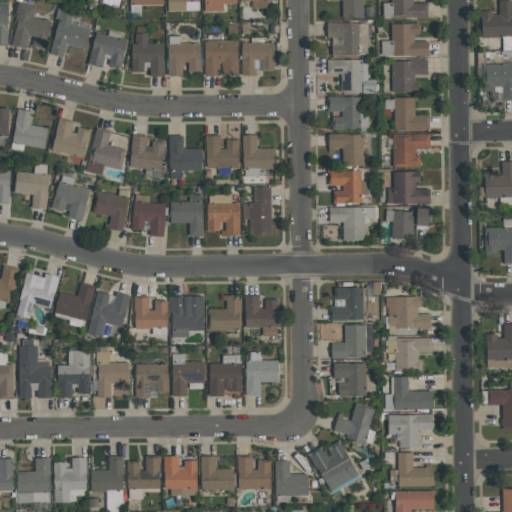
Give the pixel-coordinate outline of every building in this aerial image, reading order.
[(166,0),(166,11),(199,10),(198,0),(166,0)] [(236,4),(235,0),(202,0),(203,11),(222,11),(222,4),(236,4)] [(240,0),(240,1),(251,0),(251,8),(273,7),(272,0),(240,0)] [(362,18),(362,0),(328,0),(341,0),(341,18),(362,18)] [(427,17),(427,2),(415,2),(415,0),(390,0),(390,3),(382,3),(383,17),(427,17)] [(480,12),(480,37),(511,36),(511,0),(498,1),(498,12),(480,12)] [(8,2),(0,2),(0,44),(7,44),(8,2)] [(50,21),(33,17),(35,6),(18,3),(10,45),(28,48),(28,45),(44,48),(50,21)] [(48,53),(62,57),(66,44),(83,49),(89,29),(69,24),(72,12),(60,9),(48,53)] [(367,55),(366,22),(327,23),(327,37),(331,37),(332,56),(367,55)] [(381,55),(427,56),(427,41),(416,41),(416,23),(391,23),(390,41),(381,41),(381,55)] [(126,40),(119,39),(120,32),(108,30),(107,34),(94,32),(88,64),(104,67),(105,64),(121,67),(126,40)] [(163,76),(163,43),(147,43),(147,33),(132,33),(131,72),(143,72),(143,61),(149,61),(149,76),(163,76)] [(200,43),(179,43),(179,36),(167,36),(168,76),(182,76),(182,63),(188,62),(188,71),(200,71),(200,43)] [(236,40),(203,41),(204,76),(220,76),(237,75),(236,40)] [(273,69),(274,43),(241,42),(240,65),(248,65),(247,74),(256,75),(257,58),(263,58),(263,69),(273,69)] [(341,92),(375,93),(375,80),(366,80),(367,60),(327,59),(326,74),(341,75),(341,92)] [(416,92),(415,75),(427,75),(427,60),(391,60),(392,92),(416,92)] [(511,98),(511,63),(485,64),(485,93),(497,92),(497,99),(511,98)] [(328,112),(340,111),(340,117),(331,117),(332,129),(368,128),(367,112),(361,112),(360,96),(327,97),(328,112)] [(394,130),(428,129),(428,115),(414,115),(414,98),(384,98),(384,108),(393,108),(394,130)] [(0,136),(8,136),(7,108),(0,107),(0,136)] [(11,149),(22,150),(23,146),(44,148),(47,127),(30,125),(32,111),(16,108),(11,149)] [(51,150),(82,158),(89,131),(73,127),(74,123),(58,119),(51,150)] [(125,149),(107,145),(110,131),(96,127),(87,160),(120,169),(125,149)] [(428,133),(392,134),(393,167),(418,167),(417,148),(429,148),(428,133)] [(342,166),(363,165),(362,134),(327,134),(328,149),(341,149),(342,166)] [(201,171),(201,149),(183,149),(182,135),(168,136),(168,178),(180,178),(180,171),(201,171)] [(275,148),(256,148),(256,135),(242,135),(243,176),(257,176),(257,169),(275,169),(275,148)] [(129,168),(144,169),(143,177),(161,177),(163,143),(148,143),(148,136),(130,136),(129,168)] [(238,168),(238,141),(225,141),(225,148),(220,148),(220,136),(205,136),(205,167),(238,168)] [(511,160),(500,161),(500,172),(481,172),(482,198),(511,197),(511,160)] [(33,173),(16,171),(14,192),(32,194),(30,208),(45,209),(49,173),(45,173),(46,165),(34,164),(33,173)] [(0,202),(8,203),(9,171),(0,170),(0,202)] [(361,171),(328,170),(328,185),(341,185),(341,191),(333,191),(332,203),(360,203),(361,195),(367,195),(367,181),(360,181),(361,171)] [(417,171),(392,172),(393,188),(387,188),(387,203),(429,202),(429,189),(418,189),(417,171)] [(51,208),(66,212),(65,216),(81,220),(89,189),(72,184),(73,178),(60,175),(51,208)] [(248,235),(270,235),(269,187),(253,187),(253,203),(242,203),(243,218),(248,218),(248,235)] [(109,215),(107,229),(122,231),(127,196),(96,192),(93,213),(109,215)] [(239,235),(238,202),(230,203),(230,194),(206,195),(207,231),(220,231),(220,235),(239,235)] [(162,236),(165,204),(148,202),(149,196),(134,195),(131,229),(146,231),(146,235),(162,236)] [(169,202),(169,223),(188,223),(188,236),(202,236),(201,195),(190,195),(190,201),(169,202)] [(342,240),(363,240),(363,207),(328,207),(329,222),(342,222),(342,240)] [(391,240),(410,240),(411,225),(428,225),(428,210),(391,209),(391,240)] [(511,218),(502,218),(502,227),(483,228),(484,253),(502,252),(503,264),(511,263),(511,218)] [(0,307),(10,308),(15,266),(2,265),(1,278),(0,278),(0,307)] [(58,277),(44,273),(43,277),(25,272),(14,314),(28,318),(32,303),(50,308),(58,277)] [(85,320),(93,287),(79,284),(76,296),(59,291),(53,312),(85,320)] [(362,288),(334,288),(333,299),(344,299),(344,307),(330,306),(330,320),(361,320),(362,288)] [(203,330),(203,295),(170,296),(171,337),(188,337),(188,330),(203,330)] [(208,330),(240,330),(239,295),(225,295),(225,308),(207,309),(208,330)] [(277,336),(276,300),(261,301),(261,296),(244,296),(244,327),(261,327),(262,336),(277,336)] [(134,328),(167,327),(166,302),(150,303),(150,297),(133,297),(134,328)] [(430,328),(430,314),(419,314),(419,297),(387,297),(387,334),(402,334),(402,329),(430,328)] [(511,323),(502,324),(503,335),(485,335),(485,367),(511,366),(511,323)] [(330,343),(331,358),(364,357),(364,324),(343,325),(343,343),(330,343)] [(431,338),(395,338),(395,371),(420,371),(420,352),(431,353),(431,338)] [(18,397),(30,397),(30,383),(37,383),(37,398),(50,398),(50,359),(36,359),(35,340),(18,340),(18,397)] [(57,365),(56,397),(71,398),(71,387),(88,388),(88,351),(68,350),(67,365),(57,365)] [(245,396),(260,395),(259,382),(278,382),(277,360),(260,361),(260,352),(248,352),(248,361),(244,361),(245,396)] [(0,398),(12,399),(12,364),(6,364),(6,354),(0,354),(0,398)] [(208,396),(223,395),(223,390),(240,390),(240,355),(221,355),(221,363),(208,363),(208,396)] [(365,363),(332,363),(333,378),(338,378),(338,396),(365,395),(365,363)] [(157,397),(157,391),(168,391),(167,364),(134,364),(135,397),(157,397)] [(431,391),(408,391),(408,377),(392,377),(392,394),(384,394),(384,409),(431,409),(431,391)] [(508,389),(486,390),(486,405),(500,405),(501,429),(511,428),(511,380),(508,380),(508,389)] [(373,409),(354,404),(350,419),(337,415),(332,433),(365,442),(373,409)] [(387,434),(397,434),(397,447),(418,447),(417,429),(432,429),(432,414),(387,415),(387,434)] [(328,490),(357,475),(339,440),(324,448),(324,447),(309,455),(328,490)] [(412,453),(396,453),(397,470),(389,470),(389,481),(398,481),(398,486),(432,486),(432,466),(412,466),(412,453)] [(122,456),(108,455),(107,471),(91,470),(91,492),(106,492),(106,509),(121,510),(122,456)] [(180,456),(163,455),(163,494),(195,494),(196,461),(180,460),(180,456)] [(233,490),(232,468),(216,469),(216,456),(199,456),(200,490),(233,490)] [(269,462),(257,461),(257,469),(251,469),(251,456),(237,456),(236,488),(269,489),(269,462)] [(17,502),(49,502),(49,457),(34,457),(34,471),(16,471),(17,502)] [(53,462),(53,502),(75,502),(75,496),(85,496),(85,457),(69,457),(69,462),(53,462)] [(159,457),(144,457),(145,470),(139,470),(139,462),(126,463),(127,489),(160,488),(159,457)] [(12,459),(0,459),(0,490),(12,491),(12,459)] [(307,495),(307,474),(289,474),(289,461),(274,461),(275,495),(307,495)] [(511,511),(511,488),(501,489),(501,511),(511,511)] [(432,490),(394,491),(394,511),(409,511),(409,509),(433,509),(432,490)]
